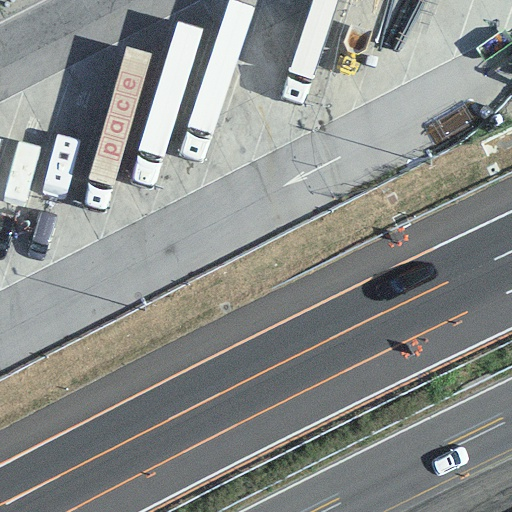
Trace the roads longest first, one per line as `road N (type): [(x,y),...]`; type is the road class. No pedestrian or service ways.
road 1 (motorway): [(511,269),(24,511)]
road 2 (motorway): [(369,511),(511,440)]
